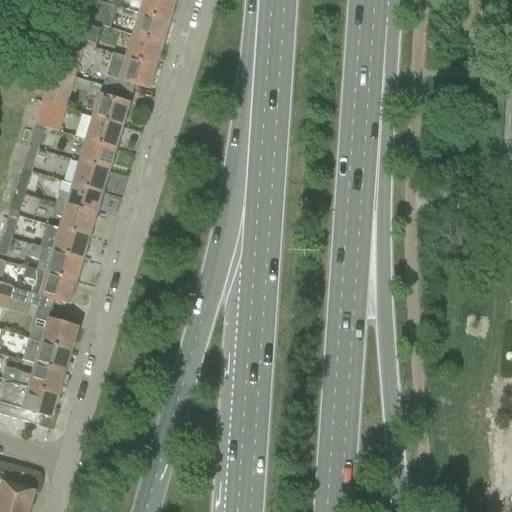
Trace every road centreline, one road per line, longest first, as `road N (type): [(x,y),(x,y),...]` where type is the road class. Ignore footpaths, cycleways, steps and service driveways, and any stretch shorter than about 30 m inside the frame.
road 1 (primary): [(271,0),(245,95),(233,184),(139,511)]
road 2 (primary): [(275,0),(242,511)]
road 3 (unclassified): [(66,466),(207,0)]
road 4 (primary): [(332,511),(366,30)]
road 5 (primary): [(396,511),(366,30)]
